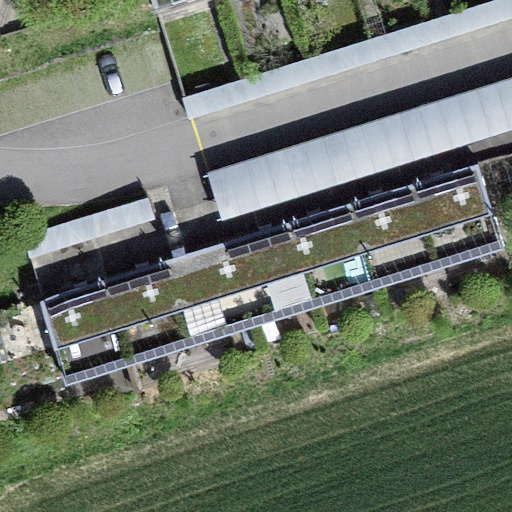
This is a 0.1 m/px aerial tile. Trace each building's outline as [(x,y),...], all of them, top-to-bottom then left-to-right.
[(149,0),(153,10),(178,2),(183,0),(149,0)] [(188,115),(511,13),(511,0),(479,0),(181,93),(188,115)] [(511,72),(206,167),(221,214),(511,124),(511,72)] [(315,207),(261,224),(142,260),(82,279),(39,292),(65,376),(503,242),(477,158),(433,171),(377,188),(333,202),(315,207)] [(147,193),(22,233),(28,253),(154,213),(147,193)]
